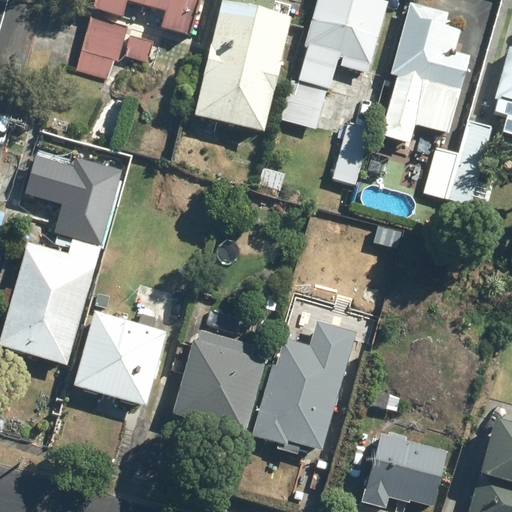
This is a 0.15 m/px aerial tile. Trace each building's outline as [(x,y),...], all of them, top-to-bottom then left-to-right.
[(97,0),(94,11),(123,19),(127,4),(163,14),(159,30),(188,38),(198,0),(97,0)] [(222,5),(195,117),(261,133),(288,21),(270,16),(273,0),(227,0),(226,6),(222,5)] [(319,0),(306,48),(308,48),(298,84),(290,81),(279,120),(315,130),(326,90),(329,91),(338,58),(343,59),(341,66),(366,73),(385,6),(363,0),(319,0)] [(448,16),(412,7),(392,76),(403,79),(399,92),(414,96),(415,90),(456,101),(468,59),(452,54),(459,33),(444,29),(448,16)] [(90,18),(76,71),(106,79),(111,59),(118,61),(127,28),(90,18)] [(150,44),(129,38),(123,58),(145,64),(150,44)] [(458,155),(447,193),(488,205),(506,136),(511,138),(511,40),(495,101),(498,101),(491,129),(467,122),(458,155)] [(370,132),(348,125),(332,181),(355,187),(370,132)] [(39,146),(23,203),(64,215),(63,219),(103,230),(119,174),(82,164),(84,159),(39,146)] [(447,193),(458,155),(436,150),(424,195),(445,200),(447,193)] [(27,245),(0,343),(0,347),(66,367),(99,250),(72,243),(69,256),(27,245)] [(200,292),(207,250),(166,244),(160,286),(200,292)] [(165,335),(96,315),(76,387),(145,407),(165,335)] [(194,345),(175,415),(246,436),(266,364),(261,363),(264,350),(240,344),(236,356),(194,345)] [(275,360),(253,438),(286,447),(288,442),(322,452),(340,388),(289,374),(292,365),(275,360)] [(390,395),(374,390),(369,406),(385,411),(390,395)] [(511,511),(511,428),(497,424),(481,480),(480,479),(470,511),(511,511)] [(429,510),(444,455),(382,437),(363,503),(385,509),(388,498),(429,510)]
